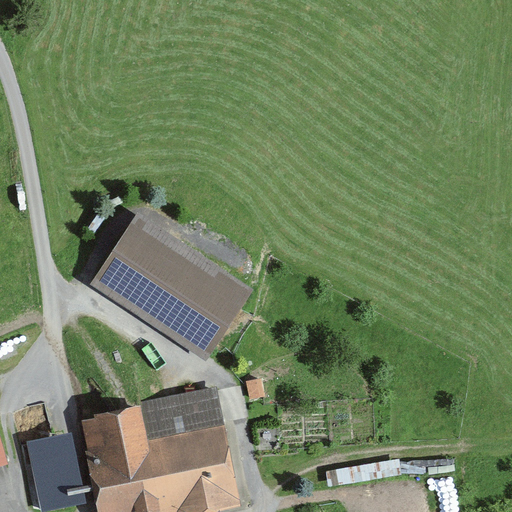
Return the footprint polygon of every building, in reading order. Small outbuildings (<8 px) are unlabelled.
[(102,278),(206,348),(239,298),(135,228),(102,278)] [(276,355),(260,355),(260,370),(276,370),(276,355)] [(92,456),(87,457),(98,511),(129,511),(183,501),(185,508),(230,499),(215,422),(169,432),(171,441),(150,445),(142,409),(85,421),(92,456)] [(65,454),(34,461),(44,510),(75,504),(65,454)] [(341,478),(404,469),(402,454),(339,463),(341,478)]
